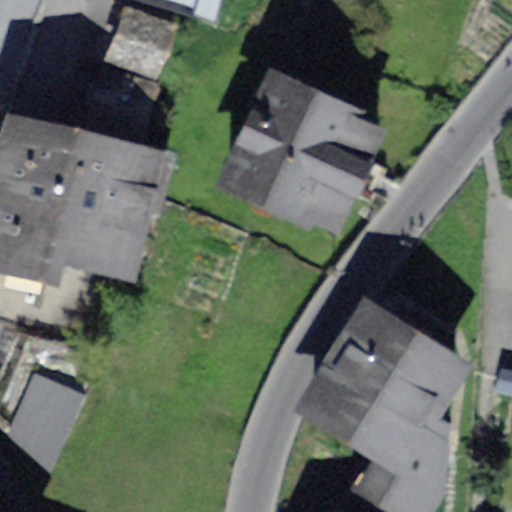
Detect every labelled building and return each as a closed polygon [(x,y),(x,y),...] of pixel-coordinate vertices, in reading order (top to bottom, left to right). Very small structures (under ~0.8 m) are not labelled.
[(201,0),(139,0),(196,18),(201,0)] [(254,59),(200,180),(324,235),(378,114),(254,59)] [(158,162),(0,119),(0,267),(121,300),(158,162)] [(475,362),(365,292),(294,404),(372,454),(355,481),(404,511),(412,511),(447,459),(423,444),(475,362)] [(71,388),(26,370),(0,433),(0,435),(40,466),(71,388)]
